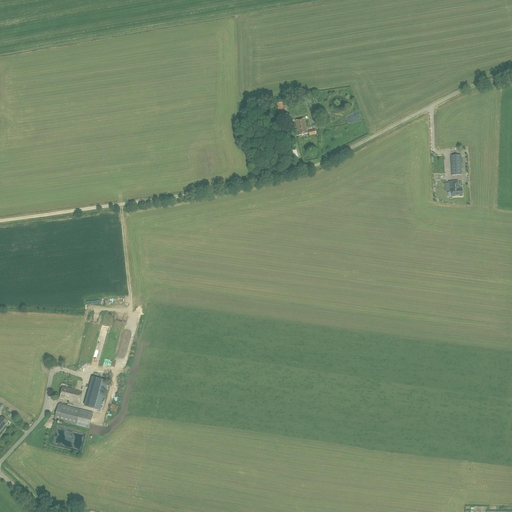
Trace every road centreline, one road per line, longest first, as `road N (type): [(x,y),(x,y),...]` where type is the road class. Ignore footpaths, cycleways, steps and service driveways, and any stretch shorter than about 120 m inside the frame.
road 1 (track): [(0,221),(297,170)]
road 2 (unclassified): [(297,170),(511,75)]
